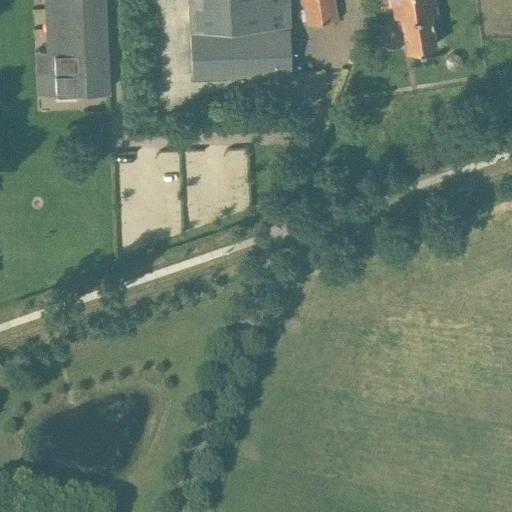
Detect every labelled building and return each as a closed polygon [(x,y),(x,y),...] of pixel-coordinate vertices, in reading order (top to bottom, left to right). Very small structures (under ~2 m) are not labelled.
[(45,0),(46,10),(47,29),(47,49),(35,49),(37,91),(109,89),(108,47),(87,47),(87,28),(86,8),(85,0),(45,0)] [(188,0),(192,77),(291,73),(288,0),(188,0)] [(302,0),(307,23),(338,18),(334,0),(302,0)] [(402,16),(402,20),(407,48),(437,42),(432,14),(438,13),(435,0),(392,0),(395,17),(402,16)] [(450,55),(447,58),(446,62),(448,66),(451,69),(456,70),(460,68),(462,65),(463,60),(462,56),(458,54),(454,53),(450,55)]
